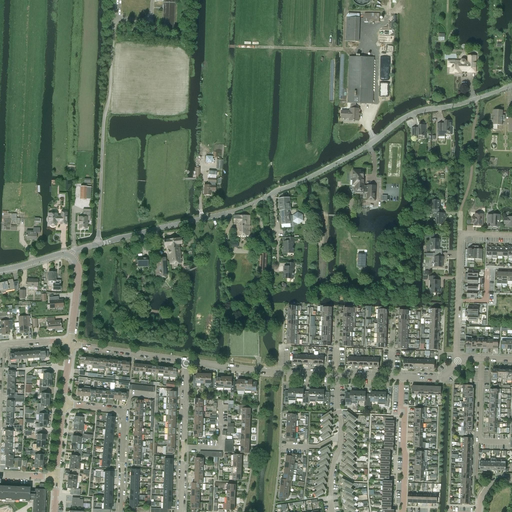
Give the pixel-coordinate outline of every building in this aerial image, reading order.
[(379,22),(379,14),(364,13),(364,22),(379,22)] [(373,104),(374,57),(349,56),(348,103),(351,103),(350,109),(350,111),(342,111),(341,118),(349,118),(349,120),(359,121),(359,109),(356,109),(356,103),(373,104)] [(450,67),(451,67),(451,71),(450,71),(450,73),(454,73),(461,73),(461,68),(468,68),(468,72),(475,72),(476,56),(469,56),(468,62),(466,62),(465,62),(465,61),(464,60),(463,60),(462,60),(462,61),(461,61),(461,62),(457,62),(457,61),(455,61),(454,61),(452,61),(451,61),(450,61),(449,62),(448,63),(448,64),(448,65),(449,65),(449,66),(450,66),(450,67)] [(493,125),(502,125),(502,120),(504,121),(505,115),(503,115),(503,110),(494,110),(493,125)] [(451,121),(445,121),(445,123),(438,124),(438,131),(448,131),(448,134),(452,134),(452,128),(451,128),(451,121)] [(419,128),(418,128),(412,128),(412,136),(422,136),(422,139),(427,139),(427,133),(425,133),(425,125),(419,125),(419,128)] [(353,170),(353,185),(356,185),(355,193),(364,193),(368,193),(368,200),(375,200),(375,186),(368,185),(364,185),(364,180),(364,173),(361,173),(361,170),(353,170)] [(204,185),(204,195),(211,195),(211,191),(215,191),(215,186),(211,186),(211,182),(215,183),(216,179),(216,171),(208,171),(208,176),(208,178),(208,182),(209,182),(209,185),(204,185)] [(290,198),(279,199),(281,225),(291,224),(291,222),(293,222),(298,224),(303,221),(303,215),(298,212),(293,216),(290,216),(290,210),(291,210),(290,198)] [(431,210),(431,213),(434,213),(434,219),(434,220),(434,225),(444,225),(444,220),(443,220),(443,217),(445,217),(445,213),(439,213),(439,210),(439,201),(432,201),(431,210)] [(79,218),(78,221),(79,221),(79,228),(83,229),(85,229),(86,229),(87,229),(87,221),(90,221),(90,213),(90,209),(83,209),(83,214),(84,214),(84,217),(79,217),(79,218)] [(48,221),(49,222),(48,225),(50,226),(51,226),(52,227),(53,227),(54,227),(55,226),(56,226),(56,222),(57,222),(61,222),(61,224),(66,225),(67,213),(61,212),(61,217),(57,217),(57,214),(49,213),(49,217),(48,218),(47,219),(47,220),(48,221)] [(483,226),(483,214),(475,214),(475,216),(472,216),(472,223),(474,223),(474,226),(483,226)] [(499,227),(500,215),(491,214),(491,215),(488,215),(487,223),(491,224),(491,226),(499,227)] [(250,215),(234,216),(234,224),(237,224),(237,236),(250,236),(250,215)] [(33,231),(26,231),(26,235),(26,237),(26,239),(36,240),(36,234),(39,234),(40,228),(33,228),(33,231)] [(284,249),(283,249),(283,253),(288,253),(288,252),(294,252),(294,249),(294,248),(293,248),(293,241),(295,241),(294,237),(287,238),(287,241),(284,241),(284,246),(284,249)] [(169,239),(163,240),(164,246),(167,246),(170,265),(181,263),(181,260),(181,258),(180,258),(179,245),(182,244),(181,238),(175,239),(169,239)] [(430,245),(430,246),(431,246),(431,249),(435,249),(435,253),(442,253),(442,249),(439,249),(439,245),(439,243),(440,243),(440,239),(431,239),(431,245),(430,245)] [(467,259),(475,259),(475,246),(472,246),(472,249),(467,249),(467,259)] [(431,253),(431,257),(433,257),(435,257),(435,263),(434,263),(434,264),(434,267),(443,267),(443,263),(442,263),(442,260),(444,260),(444,256),(442,256),(442,253),(435,253),(431,253)] [(165,258),(156,257),(156,277),(166,277),(165,258)] [(148,258),(137,258),(137,267),(148,266),(148,258)] [(283,274),(282,278),(287,279),(287,278),(293,278),(293,275),(294,275),(294,273),(293,273),(293,267),(295,267),(295,263),(288,263),(288,267),(284,266),(284,271),(284,274),(283,274)] [(49,273),(48,281),(53,281),(53,289),(60,290),(61,281),(56,280),(56,273),(55,273),(54,272),(52,272),(52,273),(49,273)] [(441,293),(441,289),(439,289),(439,286),(440,286),(440,280),(436,280),(436,276),(429,276),(429,280),(430,280),(430,287),(429,287),(429,289),(430,289),(430,292),(436,292),(436,293),(441,293)] [(0,282),(0,285),(2,293),(6,293),(5,291),(15,289),(13,279),(3,281),(3,282),(0,282)] [(467,297),(470,297),(470,298),(471,299),(474,299),(475,298),(477,298),(477,295),(479,295),(480,294),(480,291),(477,291),(464,290),(464,293),(467,294),(467,297)] [(212,292),(208,292),(207,292),(207,293),(198,293),(196,325),(197,325),(205,326),(205,325),(206,324),(211,325),(211,324),(213,293),(213,292),(212,292)] [(50,308),(63,307),(62,299),(56,300),(56,297),(49,297),(50,308)] [(19,317),(19,327),(17,327),(16,328),(17,333),(20,333),(28,333),(27,326),(30,326),(30,316),(19,317)] [(47,318),(48,329),(55,328),(55,331),(62,330),(62,328),(61,328),(60,320),(54,321),(54,317),(47,318)] [(1,328),(0,328),(0,333),(2,334),(2,335),(3,335),(6,335),(5,334),(9,334),(9,328),(12,327),(12,321),(1,321),(1,328)] [(10,356),(6,356),(6,361),(11,361),(10,360),(16,360),(16,362),(15,353),(9,353),(10,356)] [(53,378),(53,374),(48,373),(49,370),(41,369),(41,373),(44,374),(43,380),(51,380),(51,378),(53,378)] [(197,383),(204,383),(204,374),(196,374),(196,376),(193,376),(193,387),(196,387),(197,383)] [(204,374),(204,383),(211,383),(211,388),(214,388),(214,379),(211,379),(211,374),(204,374)] [(214,379),(214,388),(224,388),(225,377),(217,377),(217,379),(214,379)] [(225,377),(224,388),(231,388),(230,396),(234,396),(234,391),(235,382),(232,382),(232,378),(225,377)] [(39,383),(39,390),(46,390),(46,387),(51,387),(51,380),(43,380),(39,380),(39,383)] [(235,382),(234,391),(245,391),(245,380),(238,380),(237,382),(235,382)] [(252,380),(245,380),(245,391),(256,392),(257,382),(252,382),(252,380)] [(465,393),(474,393),(474,388),(473,388),(473,385),(463,385),(463,392),(462,394),(465,394),(465,393)] [(7,389),(7,395),(8,395),(8,398),(15,398),(23,399),(23,396),(17,395),(17,393),(14,392),(14,389),(7,389)] [(166,389),(166,397),(176,398),(176,396),(177,396),(177,393),(176,393),(176,392),(174,392),(174,390),(166,389)] [(285,391),(285,403),(289,403),(289,401),(296,401),(296,399),(296,390),(289,389),(289,391),(285,391)] [(490,389),(489,399),(498,399),(501,399),(501,395),(501,394),(501,393),(501,389),(499,389),(490,389)] [(41,394),(41,400),(49,400),(49,398),(50,398),(51,394),(46,394),(46,390),(39,390),(39,394),(41,394)] [(304,390),(296,390),(296,399),(303,399),(303,403),(306,403),(306,392),(304,392),(304,390)] [(306,392),(306,403),(309,403),(309,402),(316,402),(317,390),(309,390),(309,392),(306,392)] [(317,390),(316,402),(323,402),(323,404),(329,404),(329,402),(330,393),(324,392),(324,391),(317,390)] [(120,392),(119,400),(125,400),(125,399),(127,399),(128,392),(126,391),(126,393),(120,392)] [(346,393),(346,405),(347,405),(351,405),(351,403),(358,404),(358,400),(358,392),(351,391),(351,393),(348,393),(346,393)] [(358,392),(358,400),(365,401),(365,405),(368,405),(368,394),(365,394),(366,392),(358,392)] [(368,394),(368,405),(371,406),(371,401),(378,401),(379,392),(371,392),(371,394),(368,394)] [(378,401),(378,404),(385,405),(385,406),(389,406),(389,402),(391,402),(391,400),(389,400),(389,395),(386,394),(386,393),(379,392),(378,401)] [(37,404),(37,410),(44,411),(44,407),(49,407),(49,400),(41,400),(41,404),(37,404)] [(135,403),(135,410),(145,410),(145,408),(142,407),(142,401),(136,400),(136,403),(135,403)] [(239,405),(239,415),(242,415),(250,415),(251,409),(247,409),(247,406),(239,405)] [(39,414),(39,420),(47,421),(47,419),(48,419),(49,414),(44,414),(44,411),(37,410),(37,414),(39,414)] [(321,418),(324,422),(331,417),(330,415),(333,413),(331,411),(321,418)] [(349,415),(347,417),(354,423),(357,419),(348,411),(346,413),(349,415)] [(75,417),(74,423),(83,424),(83,418),(85,418),(86,414),(78,414),(78,417),(75,417)] [(321,424),(323,428),(331,423),(330,421),(333,419),(331,417),(324,422),(321,424)] [(348,421),(347,423),(354,429),(357,425),(354,423),(347,417),(346,419),(348,421)] [(19,424),(19,425),(16,425),(14,425),(14,428),(16,428),(22,428),(22,425),(22,420),(19,419),(19,424)] [(35,424),(35,431),(42,431),(42,428),(47,428),(47,421),(39,420),(39,424),(35,424)] [(76,430),(76,434),(84,434),(84,431),(85,424),(83,424),(74,423),(73,430),(76,430)] [(324,428),(320,430),(314,430),(314,431),(319,432),(320,431),(321,431),(323,434),(331,430),(329,427),(332,425),(331,423),(323,428),(324,428)] [(348,428),(347,429),(354,435),(357,431),(354,429),(347,423),(345,425),(348,428)] [(459,431),(459,435),(461,435),(470,435),(470,432),(472,432),(472,427),(464,426),(461,426),(461,431),(459,431)] [(348,434),(347,436),(353,441),(357,437),(354,435),(347,429),(345,431),(348,434)] [(332,431),(331,430),(323,434),(320,436),(323,441),(331,436),(329,433),(332,431)] [(37,435),(37,441),(45,441),(45,439),(46,439),(46,435),(42,435),(42,431),(35,431),(35,435),(37,435)] [(73,436),(72,443),(80,444),(81,437),(83,437),(84,434),(76,434),(76,436),(73,436)] [(348,440),(346,442),(353,447),(356,444),(353,441),(347,436),(345,438),(348,440)] [(33,444),(33,451),(40,451),(40,448),(44,448),(45,441),(37,441),(37,444),(33,444)] [(347,446),(346,448),(353,454),(356,450),(353,447),(346,442),(345,444),(347,446)] [(74,450),(74,453),(81,453),(82,450),(80,450),(80,444),(72,443),(71,449),(74,450)] [(319,450),(322,455),(330,450),(328,448),(332,446),(330,444),(319,450)] [(166,448),(166,452),(165,452),(165,455),(172,455),(172,453),(174,453),(174,447),(167,446),(166,446),(165,448),(166,448)] [(347,452),(346,454),(353,460),(356,456),(353,454),(346,448),(344,450),(347,452)] [(319,456),(321,461),(329,457),(328,454),(331,453),(330,450),(322,455),(319,456)] [(35,455),(35,461),(43,462),(43,459),(44,459),(44,455),(40,455),(40,451),(33,451),(30,451),(29,455),(35,455)] [(71,456),(70,462),(78,463),(79,456),(81,457),(81,453),(74,453),(74,456),(71,456)] [(286,456),(285,462),(297,463),(294,463),(295,460),(297,460),(297,455),(291,454),(291,456),(286,456)] [(347,458),(345,461),(353,466),(356,462),(353,460),(346,454),(344,456),(347,458)] [(318,462),(320,467),(328,463),(327,460),(330,459),(329,457),(321,461),(318,462)] [(347,465),(345,466),(352,472),(356,468),(353,466),(345,461),(344,462),(347,465)] [(72,469),(72,472),(79,473),(80,469),(81,463),(78,463),(70,462),(69,469),(72,469)] [(317,469),(319,473),(320,473),(327,469),(326,467),(329,465),(328,463),(320,467),(317,469)] [(355,474),(352,472),(345,466),(344,469),(347,471),(345,473),(352,478),(355,474)] [(316,475),(319,479),(326,475),(325,473),(328,471),(327,469),(320,473),(319,473),(316,475)] [(68,475),(68,482),(79,483),(80,482),(81,477),(80,476),(79,476),(79,473),(72,472),(72,475),(68,475)] [(315,481),(318,485),(325,481),(324,479),(328,477),(326,475),(319,479),(315,481)] [(344,482),(343,484),(351,489),(351,488),(353,484),(342,478),(341,480),(344,482)] [(315,487),(317,491),(325,487),(324,485),(327,483),(325,481),(318,485),(315,487)] [(70,488),(70,494),(80,495),(80,489),(76,489),(76,485),(78,486),(79,485),(79,483),(68,482),(67,488),(70,488)] [(0,498),(26,500),(29,500),(34,500),(33,511),(43,511),(45,490),(45,484),(39,484),(39,489),(35,489),(34,492),(29,492),(30,490),(0,488),(0,498)] [(345,488),(344,490),(352,495),(352,494),(354,490),(351,488),(351,489),(343,484),(342,486),(345,488)] [(314,493),(316,498),(324,493),(323,491),(326,489),(325,487),(317,491),(314,493)] [(346,494),(345,497),(353,501),(355,496),(352,494),(352,495),(344,490),(343,492),(346,494)] [(280,491),(279,497),(279,500),(285,501),(285,498),(288,499),(289,492),(280,491)] [(347,500),(346,503),(354,507),(356,502),(353,501),(345,497),(344,499),(347,500)] [(82,508),(83,500),(73,500),(72,508),(82,508)] [(129,511),(134,511),(134,507),(137,507),(137,502),(129,501),(129,507),(130,507),(129,511)] [(348,506),(347,509),(353,511),(354,511),(357,508),(354,507),(346,503),(345,505),(348,506)]
